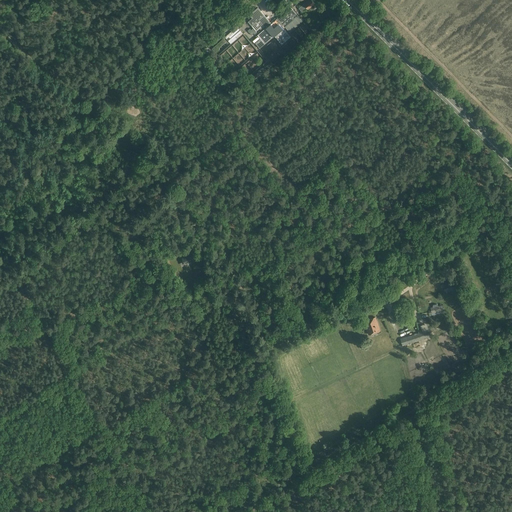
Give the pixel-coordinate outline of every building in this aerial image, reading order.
[(311,0),(308,0),(304,4),(299,8),(302,12),(307,8),(308,9),(314,4),(311,0)] [(252,18),(248,22),(256,31),(264,25),(266,28),(257,35),(260,39),(255,43),(260,48),(274,36),(281,44),(290,37),(283,28),(285,27),(289,32),(303,21),(290,7),(271,23),(257,7),(249,15),(252,18)] [(238,19),(230,25),(232,28),(240,21),(238,19)] [(195,255),(182,258),(184,264),(196,260),(195,255)] [(443,284),(445,292),(455,290),(453,282),(443,284)] [(432,315),(445,313),(443,305),(438,306),(438,304),(437,304),(433,305),(433,306),(433,307),(430,308),(431,310),(428,311),(429,314),(432,314),(432,315)] [(364,321),(368,335),(380,331),(375,317),(364,321)] [(400,339),(403,346),(431,337),(428,329),(420,332),(419,330),(417,330),(418,333),(400,339)]
